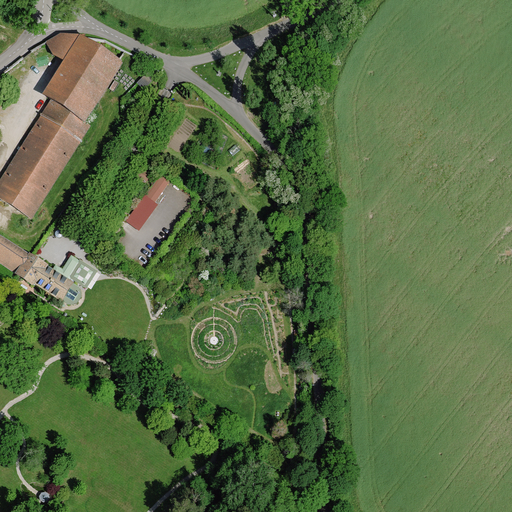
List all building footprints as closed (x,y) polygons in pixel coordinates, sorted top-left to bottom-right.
[(44,97),(51,102),(82,121),(118,64),(80,39),(44,97)] [(51,102),(42,117),(79,140),(88,125),(82,121),(51,102)] [(27,141),(0,184),(0,198),(17,210),(30,218),(79,140),(42,117),(27,141)] [(162,174),(146,196),(155,202),(170,181),(162,174)] [(145,195),(126,221),(131,225),(139,231),(158,205),(155,202),(146,196),(145,195)] [(0,237),(0,264),(33,286),(34,285),(62,302),(73,284),(31,257),(1,238),(0,237)]
